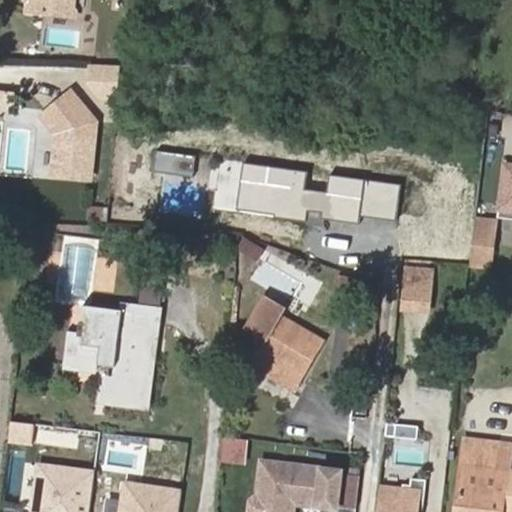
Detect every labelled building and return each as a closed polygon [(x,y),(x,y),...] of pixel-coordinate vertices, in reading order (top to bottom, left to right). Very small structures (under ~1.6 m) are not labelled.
[(30,0),(28,15),(65,20),(67,0),(30,0)] [(83,95),(115,96),(116,65),(84,63),(83,95)] [(45,126),(40,171),(78,176),(86,120),(57,88),(32,113),(45,126)] [(511,167),(497,166),(492,212),(511,214),(511,167)] [(489,242),(491,219),(472,217),(469,240),(489,242)] [(269,249),(249,238),(244,247),(264,259),(269,249)] [(489,242),(469,240),(467,264),(486,266),(489,242)] [(361,276),(335,273),(333,291),(359,294),(361,276)] [(432,284),(405,281),(403,298),(430,301),(432,284)] [(258,359),(300,383),(323,342),(282,318),(289,305),(272,296),(253,329),(270,339),(258,359)] [(430,301),(403,298),(400,323),(428,326),(430,301)] [(66,358),(100,362),(115,364),(114,376),(110,376),(107,400),(148,405),(150,383),(140,381),(142,367),(148,368),(150,350),(147,350),(149,338),(155,338),(159,306),(124,302),(123,310),(88,305),(86,321),(81,321),(79,332),(69,331),(66,358)] [(99,372),(100,362),(66,358),(65,368),(99,372)] [(295,391),(300,383),(258,359),(254,367),(295,391)] [(511,511),(511,473),(509,473),(511,445),(467,440),(460,511),(511,511)] [(344,471),(265,461),(261,495),(255,500),(252,511),(294,511),(296,502),(339,508),(339,506),(343,473),(344,471)] [(343,473),(339,506),(355,508),(359,475),(343,473)] [(373,511),(415,511),(418,490),(377,485),(373,511)]
